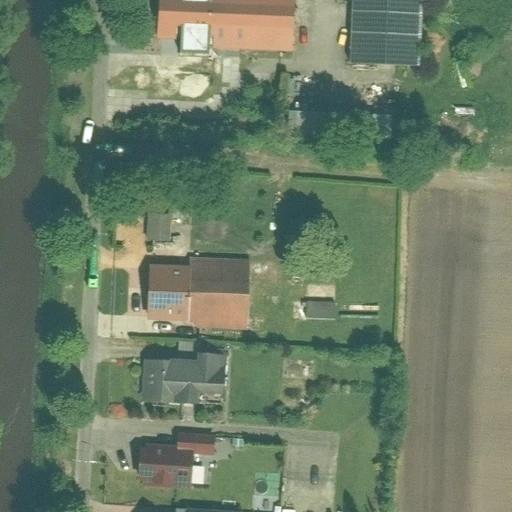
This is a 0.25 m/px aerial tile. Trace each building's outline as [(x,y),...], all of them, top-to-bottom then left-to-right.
[(188,50),(298,54),(299,0),(164,0),(164,39),(188,39),(188,50)] [(362,0),(360,65),(428,68),(430,0),(362,0)] [(381,117),(296,113),(295,131),(367,135),(367,131),(381,132),(381,117)] [(151,239),(176,241),(178,217),(153,215),(151,239)] [(193,321),(193,326),(253,330),(258,259),(197,255),(197,267),(193,321)] [(153,318),(193,321),(197,267),(157,265),(153,318)] [(335,289),(307,289),(307,320),(334,320),(335,289)] [(151,359),(148,400),(207,404),(208,393),(232,394),(235,355),(210,354),(210,362),(151,359)] [(187,433),(186,448),(201,449),(220,450),(221,436),(187,433)] [(146,487),(198,491),(201,449),(186,448),(149,445),(146,487)]
